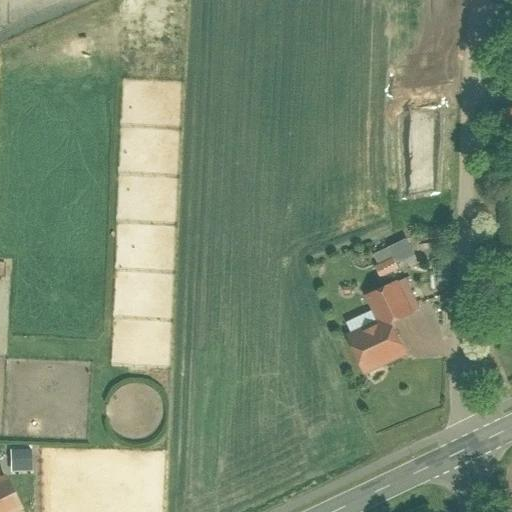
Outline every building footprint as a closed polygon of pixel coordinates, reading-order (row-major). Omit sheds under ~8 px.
[(511,104),(496,106),(499,134),(511,133),(511,104)] [(407,236),(368,252),(376,270),(414,254),(407,236)] [(364,292),(376,319),(345,333),(363,372),(406,352),(391,321),(417,309),(401,275),(364,292)] [(501,378),(483,377),(483,389),(501,390),(501,378)] [(29,470),(28,446),(4,447),(5,471),(29,470)] [(0,469),(0,511),(17,511),(21,510),(0,469)]
